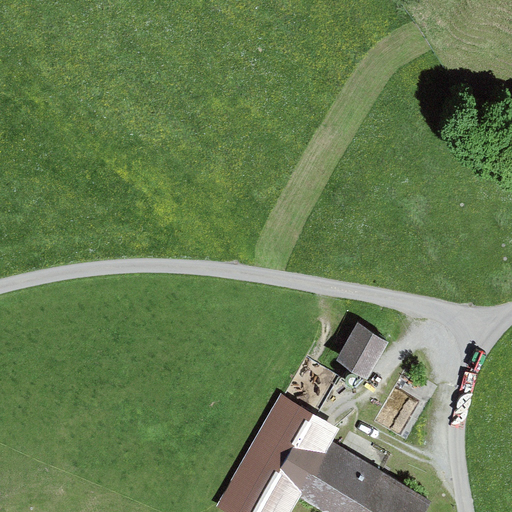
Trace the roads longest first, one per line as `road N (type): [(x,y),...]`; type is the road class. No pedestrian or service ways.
road 1 (unclassified): [(491,326),(388,298),(197,267),(120,266),(0,287)]
road 2 (unclassified): [(466,511),(458,420),(491,326)]
